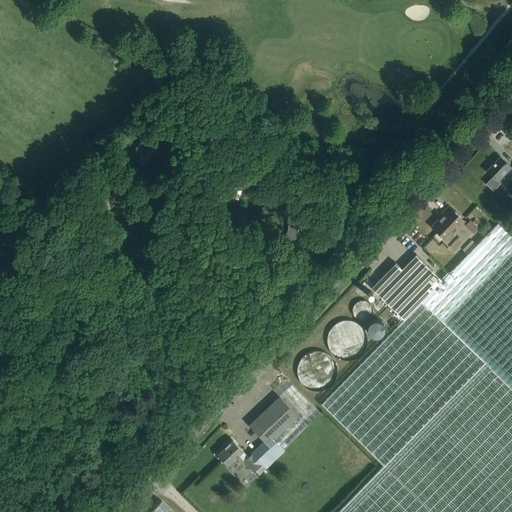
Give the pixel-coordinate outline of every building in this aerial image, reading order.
[(143,165),(157,150),(150,144),(141,154),(137,150),(132,155),(143,165)] [(511,166),(500,156),(487,170),(492,175),(491,175),(493,176),(498,180),(511,166)] [(464,220),(449,206),(442,213),(443,214),(432,226),(444,237),(455,225),(457,228),(464,220)] [(470,211),(466,218),(477,224),(481,217),(470,211)] [(291,215),(289,226),(280,224),(278,229),(287,231),(286,237),(295,240),(301,218),(299,217),(299,215),(292,213),(292,216),(291,215)] [(383,465),(337,511),(511,511),(511,235),(498,222),(442,280),(416,254),(402,268),(396,262),(371,287),(404,319),(321,404),(383,465)] [(320,412),(292,384),(280,396),(249,424),(265,441),(249,457),(243,451),(244,451),(233,440),(217,454),(227,465),(238,455),(244,461),(254,472),(255,471),(259,475),(320,412)] [(173,511),(162,501),(151,511),(173,511)]
